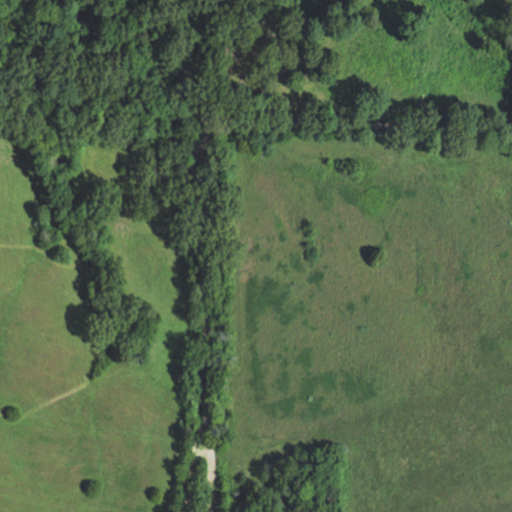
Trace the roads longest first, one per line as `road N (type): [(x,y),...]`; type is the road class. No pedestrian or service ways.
road 1 (residential): [(190,182),(243,144),(511,149)]
road 2 (residential): [(176,511),(189,461),(190,182)]
